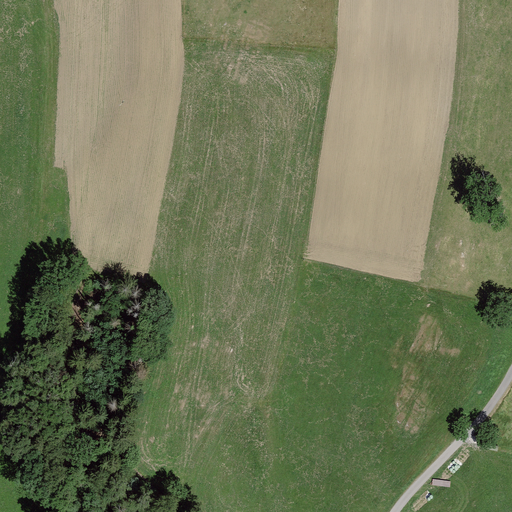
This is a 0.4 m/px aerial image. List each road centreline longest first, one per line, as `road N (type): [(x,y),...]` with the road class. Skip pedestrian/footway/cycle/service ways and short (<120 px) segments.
road 1 (unclassified): [(177,511),(130,469),(67,436),(71,297)]
road 2 (unclassified): [(399,511),(511,365)]
